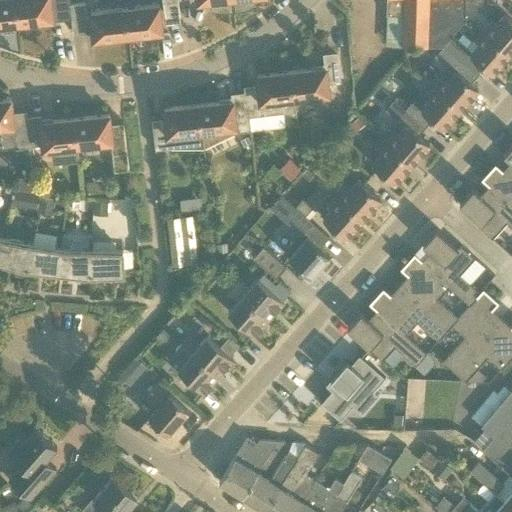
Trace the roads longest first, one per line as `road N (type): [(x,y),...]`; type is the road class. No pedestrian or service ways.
road 1 (residential): [(191,486),(195,454),(428,198)]
road 2 (residential): [(312,0),(267,39),(212,69),(136,87),(79,91),(0,69)]
road 3 (residential): [(191,486),(0,358)]
road 4 (residential): [(428,198),(511,104)]
